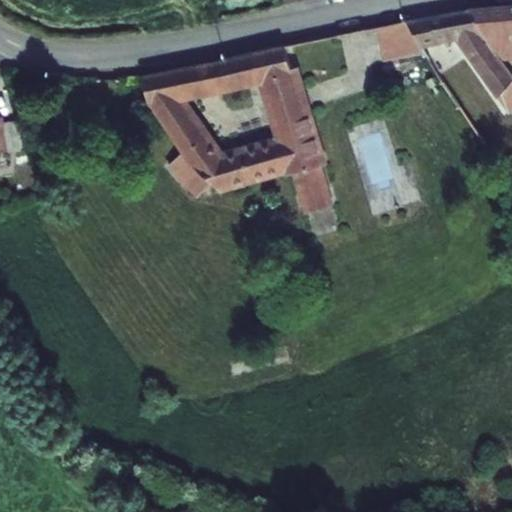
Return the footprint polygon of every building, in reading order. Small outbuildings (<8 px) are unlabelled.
[(480,32),(500,58),(511,57),(511,4),(468,9),(482,31),(480,32)] [(468,9),(407,21),(428,58),(463,45),(499,95),(509,111),(511,108),(511,73),(500,58),(480,32),(482,31),(468,9)] [(179,97),(264,79),(276,76),(282,98),(302,92),(295,68),(293,69),(285,46),(193,66),(143,76),(149,103),(150,102),(185,151),(170,164),(191,188),(195,185),(202,193),(213,183),(218,188),(232,184),(236,189),(246,186),(247,180),(290,168),(292,174),(294,173),(306,213),(334,205),(321,165),(323,164),(307,108),(287,114),(292,130),(280,133),(282,141),(222,158),(179,97)] [(307,108),(302,92),(282,98),(276,76),(264,79),(280,133),(292,130),(287,114),(307,108)] [(475,97),(459,107),(485,147),(501,137),(475,97)]
